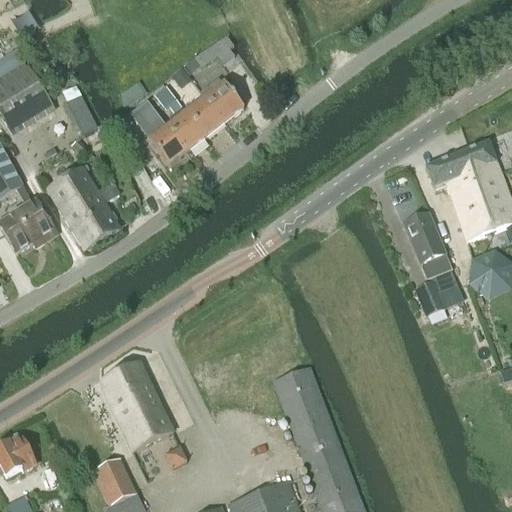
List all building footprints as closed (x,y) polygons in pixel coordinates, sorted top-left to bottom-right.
[(223,69),(235,60),(220,41),(209,50),(209,51),(216,59),(223,69)] [(37,50),(33,53),(33,59),(37,63),(42,63),(46,59),(46,53),(42,50),(37,50)] [(201,71),(216,59),(209,51),(209,50),(194,62),(201,71)] [(16,54),(0,63),(0,87),(26,72),(16,54)] [(0,118),(10,135),(51,110),(28,71),(26,72),(0,87),(0,118)] [(180,72),(170,79),(170,80),(179,91),(189,84),(180,72)] [(223,128),(242,114),(219,83),(204,94),(209,100),(204,104),(223,128)] [(180,110),(164,90),(156,96),(171,117),(180,110)] [(65,106),(82,139),(97,131),(81,98),(65,106)] [(194,106),(186,112),(188,116),(186,118),(205,142),(223,128),(204,104),(196,110),(194,106)] [(166,133),(146,106),(129,119),(149,146),(148,146),(167,171),(186,157),(167,132),(166,133)] [(167,132),(186,157),(205,142),(186,118),(182,112),(169,122),(173,128),(167,132)] [(82,159),(88,154),(78,141),(71,147),(82,159)] [(511,210),(487,147),(422,174),(430,192),(443,187),(465,244),(505,228),(511,247),(511,210)] [(43,249),(55,242),(35,208),(32,210),(0,154),(0,205),(16,196),(26,214),(0,228),(0,234),(15,260),(41,245),(43,249)] [(63,223),(115,194),(112,188),(97,197),(81,171),(45,193),(63,223)] [(119,199),(115,194),(63,223),(84,256),(120,234),(105,208),(119,199)] [(445,259),(428,218),(402,229),(425,285),(449,275),(443,260),(445,259)] [(505,281),(505,280),(503,273),(502,269),(499,266),(494,262),(490,261),(486,260),(480,261),(476,262),(472,265),(468,271),(466,274),(466,280),(467,287),(471,293),(473,295),(477,298),(484,300),(487,300),(492,299),(498,295),(503,289),(504,285),(505,281)] [(432,287),(429,288),(414,294),(425,320),(443,312),(432,287)] [(153,395),(140,366),(99,386),(132,456),(173,437),(159,408),(153,395)] [(511,379),(509,372),(499,375),(503,386),(511,382),(511,379)] [(320,511),(361,511),(309,373),(273,386),(320,511)] [(21,476),(34,469),(20,443),(13,439),(7,442),(6,448),(0,451),(0,475),(3,482),(19,473),(21,476)] [(142,511),(120,464),(93,477),(108,511),(142,511)] [(228,511),(296,511),(287,487),(227,509),(228,511)]
